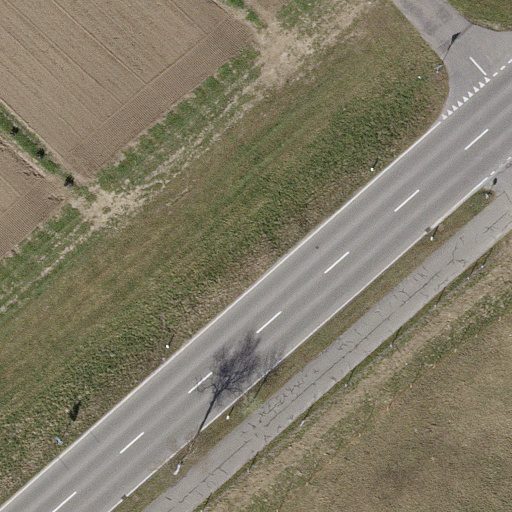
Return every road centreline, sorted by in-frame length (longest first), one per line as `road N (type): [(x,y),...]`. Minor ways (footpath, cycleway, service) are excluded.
road 1 (secondary): [(53,511),(511,107)]
road 2 (residential): [(511,101),(415,0)]
